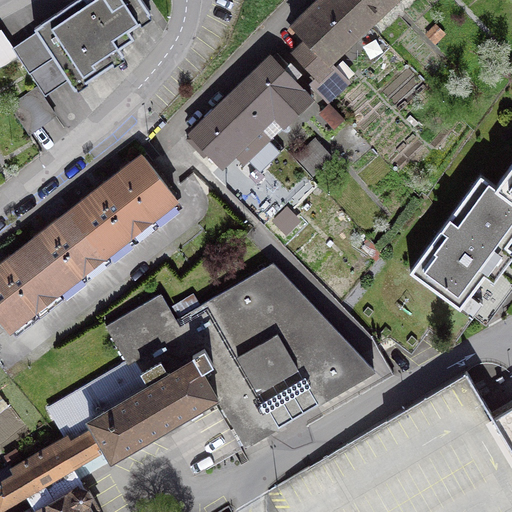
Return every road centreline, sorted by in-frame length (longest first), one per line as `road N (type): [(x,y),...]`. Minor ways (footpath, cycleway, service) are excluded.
road 1 (residential): [(511,345),(479,344),(200,511)]
road 2 (residential): [(0,209),(145,76),(181,31),(186,0)]
road 3 (residential): [(296,0),(177,127)]
